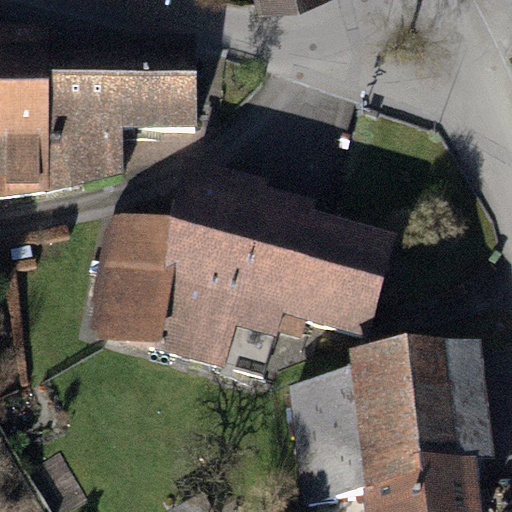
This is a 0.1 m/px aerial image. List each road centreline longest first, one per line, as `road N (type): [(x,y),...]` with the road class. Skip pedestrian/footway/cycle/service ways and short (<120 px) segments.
road 1 (unclassified): [(502,134),(306,48)]
road 2 (residential): [(110,0),(306,48)]
road 3 (unclassified): [(502,134),(471,43),(444,0)]
